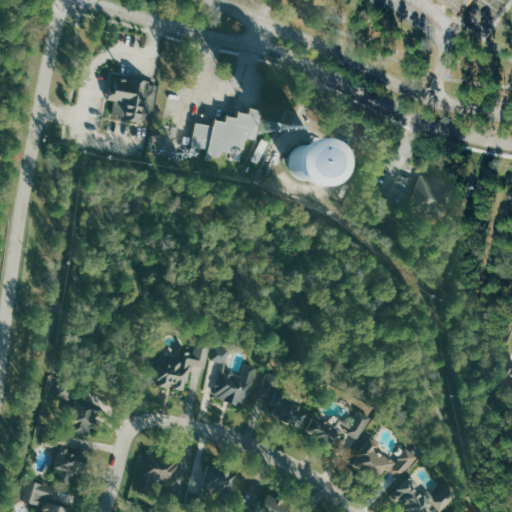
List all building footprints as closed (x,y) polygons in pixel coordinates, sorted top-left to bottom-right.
[(472,0),(461,16),(440,0),(472,0)] [(156,85),(116,78),(110,114),(149,121),(156,85)] [(196,122),(192,144),(208,148),(207,153),(220,155),(220,150),(231,153),(231,147),(243,149),(245,138),(253,139),(259,111),(249,109),(248,113),(238,112),(236,117),(226,116),(225,120),(214,120),(212,125),(196,122)] [(410,208),(443,219),(454,184),(421,173),(410,208)] [(207,368),(211,346),(198,343),(195,355),(182,352),(182,355),(163,351),(156,385),(187,391),(192,365),(207,368)] [(258,366),(246,363),(244,372),(227,368),(231,349),(216,346),(213,360),(223,362),(215,397),(249,405),(258,366)] [(59,386),(61,397),(71,395),(69,384),(59,386)] [(271,410),(300,429),(311,411),(282,393),(271,410)] [(95,433),(97,403),(73,402),(72,433),(95,433)] [(374,418),(361,409),(351,424),(338,415),(333,423),(318,412),(305,430),(334,450),(347,432),(358,440),(374,418)] [(419,457),(409,447),(396,462),(379,447),(381,444),(372,436),(355,456),(379,477),(388,467),(401,478),(419,457)] [(87,459),(67,445),(49,473),(70,486),(87,459)] [(183,460),(150,452),(141,488),(156,492),(157,487),(175,491),(183,460)] [(189,491),(202,494),(203,491),(235,497),(240,474),(222,470),(223,466),(195,460),(189,491)] [(405,511),(439,511),(456,500),(444,484),(427,497),(411,476),(390,491),(405,511)] [(70,511),(71,509),(68,508),(73,492),(29,480),(24,500),(45,506),(43,511),(70,511)] [(289,511),(292,504),(268,495),(261,511),(289,511)]
